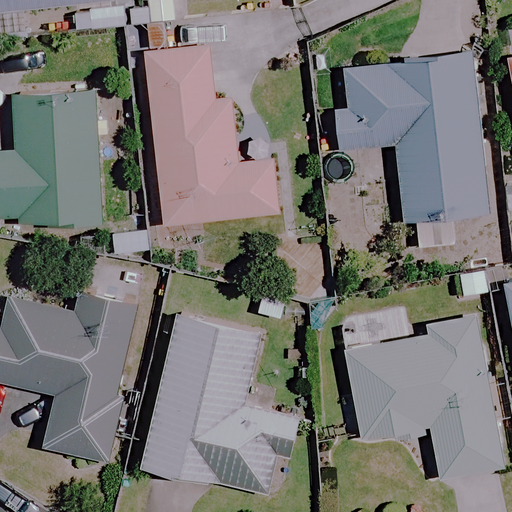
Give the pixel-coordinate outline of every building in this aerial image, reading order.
[(0,0),(0,37),(22,36),(21,6),(107,1),(106,0),(0,0)] [(208,98),(202,44),(132,52),(153,225),(273,211),(266,153),(230,157),(223,96),(208,98)] [(480,212),(464,47),(396,54),(397,62),(339,68),(343,108),(326,110),(330,149),(388,144),(396,221),(410,219),(451,215),(480,212)] [(511,53),(500,56),(511,116),(511,53)] [(114,162),(115,87),(8,86),(7,151),(0,150),(0,219),(95,220),(95,162),(114,162)] [(130,297),(80,288),(76,310),(3,296),(0,311),(0,382),(49,391),(38,446),(107,460),(120,391),(113,389),(130,297)] [(296,416),(280,412),(238,403),(255,329),(170,309),(135,465),(261,493),(271,450),(288,453),(296,416)] [(501,467),(476,314),(418,324),(420,335),(339,348),(354,440),(426,428),(434,478),(501,467)]
